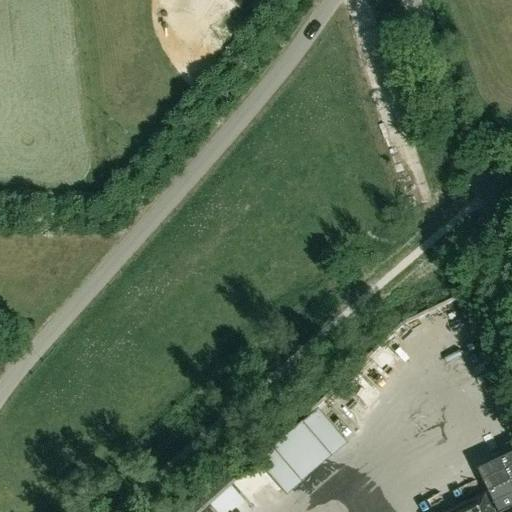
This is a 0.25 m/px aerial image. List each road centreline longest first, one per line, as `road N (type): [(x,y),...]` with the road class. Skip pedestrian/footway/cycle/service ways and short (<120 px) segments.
road 1 (unclassified): [(0,393),(266,90),(332,0)]
road 2 (unclassified): [(511,263),(410,0)]
